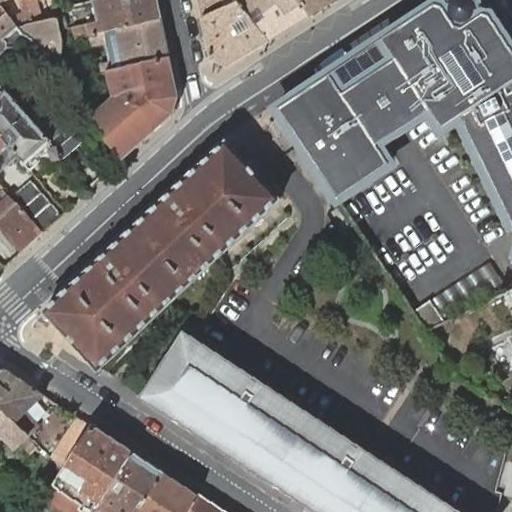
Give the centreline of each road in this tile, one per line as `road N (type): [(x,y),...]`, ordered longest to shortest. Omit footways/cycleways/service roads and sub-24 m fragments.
road 1 (residential): [(259,511),(32,362),(0,329)]
road 2 (secondary): [(214,118),(0,311)]
road 3 (secondary): [(394,0),(214,118)]
road 4 (residential): [(214,118),(193,90),(173,0)]
